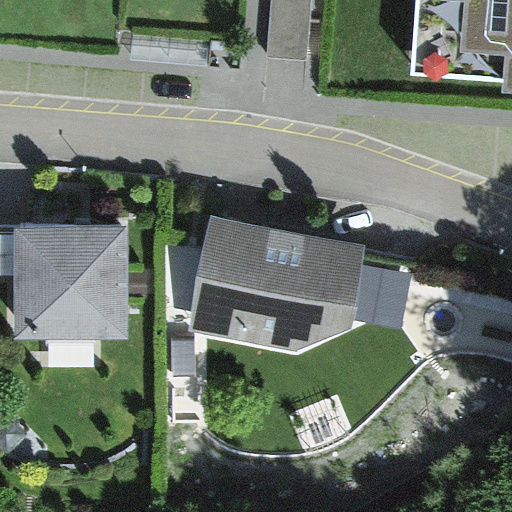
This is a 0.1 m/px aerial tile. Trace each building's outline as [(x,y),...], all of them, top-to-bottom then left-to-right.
[(314,0),(272,0),(268,58),(310,61),(314,0)] [(511,0),(414,0),(408,80),(500,87),(499,96),(511,97),(511,0)] [(365,245),(211,217),(189,333),(297,354),(351,326),(352,318),(361,264),(365,245)] [(15,338),(128,337),(128,226),(13,226),(13,234),(0,233),(0,275),(15,275),(15,338)] [(410,273),(361,264),(352,318),(400,327),(410,273)] [(197,340),(173,341),(174,376),(198,375),(197,340)] [(8,413),(0,421),(0,445),(8,453),(28,434),(8,413)]
